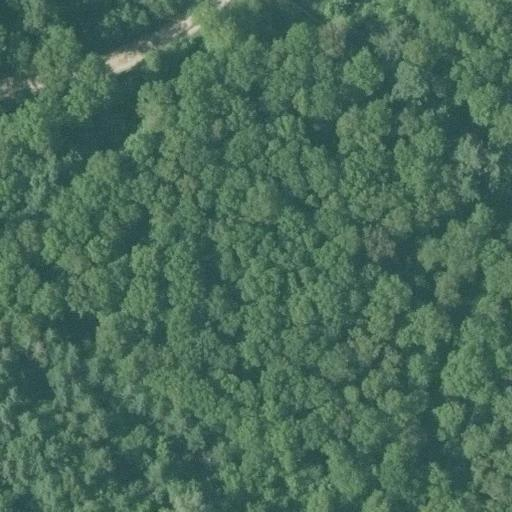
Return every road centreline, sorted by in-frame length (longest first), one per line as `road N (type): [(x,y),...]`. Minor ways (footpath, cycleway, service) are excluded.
road 1 (track): [(511,201),(454,326),(412,511)]
road 2 (track): [(280,0),(511,167)]
road 3 (track): [(0,85),(130,55),(211,0)]
